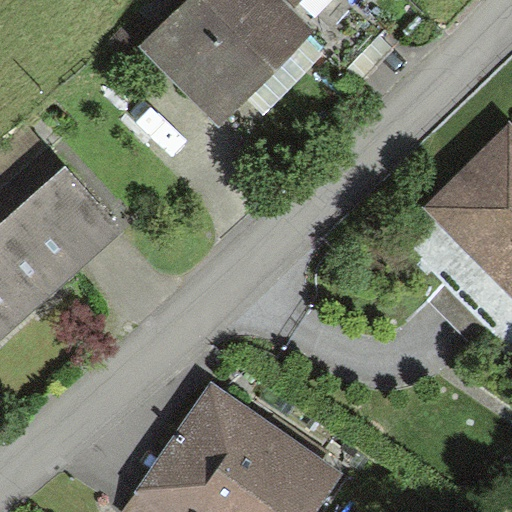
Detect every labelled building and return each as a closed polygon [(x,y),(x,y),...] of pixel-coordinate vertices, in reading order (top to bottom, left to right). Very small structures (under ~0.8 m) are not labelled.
[(275,0),(167,0),(138,31),(204,94),(285,9),(275,0)] [(283,0),(300,17),(317,0),(283,0)] [(511,134),(496,119),(423,192),(511,278),(511,134)] [(46,150),(0,190),(0,321),(111,223),(46,150)] [(217,387),(150,492),(181,511),(304,511),(336,462),(217,387)]
